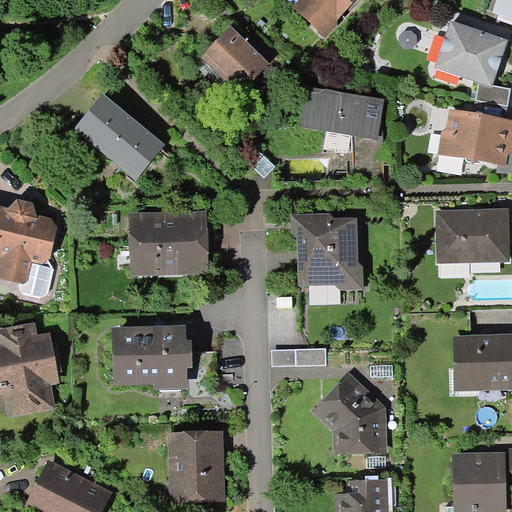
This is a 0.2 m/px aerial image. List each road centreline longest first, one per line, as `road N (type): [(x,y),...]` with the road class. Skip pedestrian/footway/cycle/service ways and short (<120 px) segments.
road 1 (residential): [(257,192),(260,511)]
road 2 (residential): [(144,0),(0,123)]
